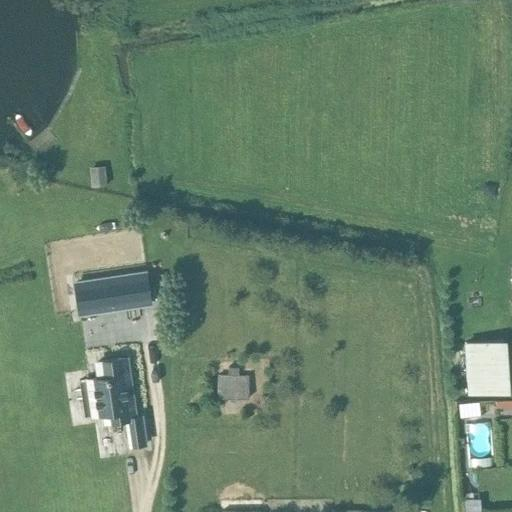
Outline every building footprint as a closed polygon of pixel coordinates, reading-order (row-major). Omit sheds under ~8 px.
[(104,170),(89,171),(91,187),(106,185),(105,181),(104,170)] [(145,271),(73,281),(77,314),(149,304),(149,300),(145,271)] [(469,393),(506,390),(502,340),(466,343),(469,393)] [(133,414),(125,356),(93,361),(95,376),(86,377),(92,415),(103,413),(105,423),(126,420),(130,446),(144,444),(140,413),(133,414)] [(249,376),(237,375),(238,370),(229,369),(229,375),(218,374),(216,398),(247,400),(249,376)] [(511,407),(511,399),(495,400),(496,408),(511,407)]
